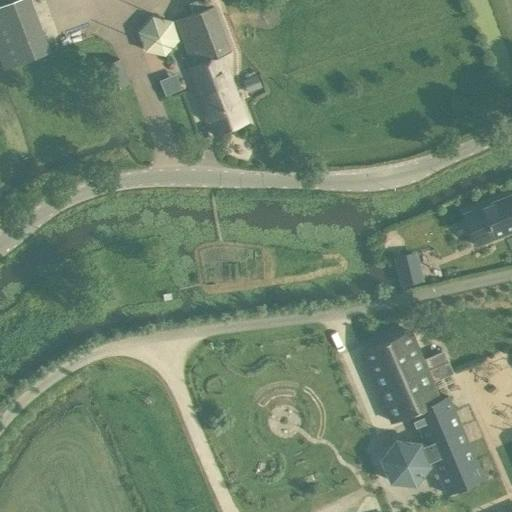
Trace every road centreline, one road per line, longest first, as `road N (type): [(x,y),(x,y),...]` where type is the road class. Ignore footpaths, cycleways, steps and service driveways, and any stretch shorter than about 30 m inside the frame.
road 1 (residential): [(0,426),(52,376),(129,342),(331,315),(511,274)]
road 2 (unclassified): [(0,242),(69,198),(137,177),(369,179),(415,169),(511,127)]
road 3 (track): [(331,315),(379,431),(371,459),(400,511)]
